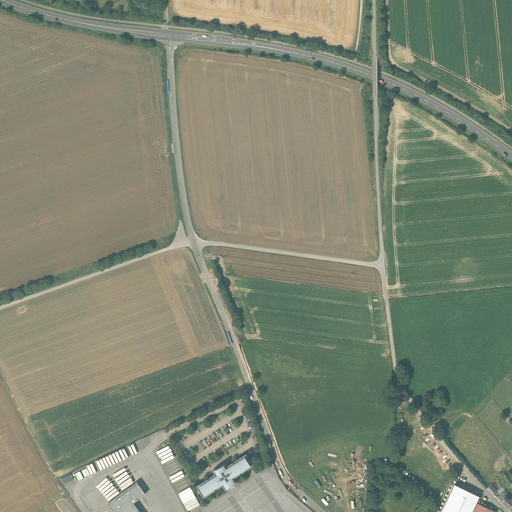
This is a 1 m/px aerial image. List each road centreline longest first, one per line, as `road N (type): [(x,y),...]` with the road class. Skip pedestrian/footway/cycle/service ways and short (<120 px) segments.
road 1 (tertiary): [(168,36),(176,163),(191,242),(286,480),(320,511)]
road 2 (unclassified): [(508,511),(401,384),(381,267),(374,56)]
road 3 (track): [(0,310),(191,242),(381,267)]
road 4 (secondary): [(168,36),(251,45),(354,70),(448,114),(511,159)]
road 5 (track): [(386,0),(391,65),(511,132)]
road 6 (secondary): [(0,0),(73,22),(168,36)]
